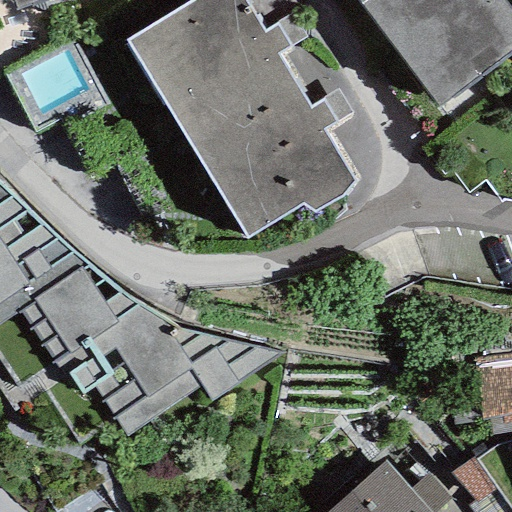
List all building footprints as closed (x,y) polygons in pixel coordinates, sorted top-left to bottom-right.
[(36,0),(11,0),(15,8),(36,0)] [(245,0),(192,0),(124,40),(247,240),(302,205),(313,213),(343,195),(353,183),(322,128),(335,120),(324,102),(311,110),(277,55),(289,46),(277,24),(264,32),(245,0)] [(358,0),(436,105),(511,50),(511,11),(503,0),(358,0)] [(14,203),(0,187),(0,325),(21,312),(62,376),(68,372),(79,397),(95,385),(126,437),(200,388),(209,402),(238,384),(235,381),(277,353),(264,351),(250,348),(225,342),(195,334),(166,323),(150,313),(124,295),(103,278),(81,258),(59,242),(34,221),(14,203)] [(511,355),(475,359),(481,414),(502,412),(502,420),(511,419),(511,355)] [(384,461),(325,511),(435,511),(449,499),(428,475),(410,491),(384,461)]
